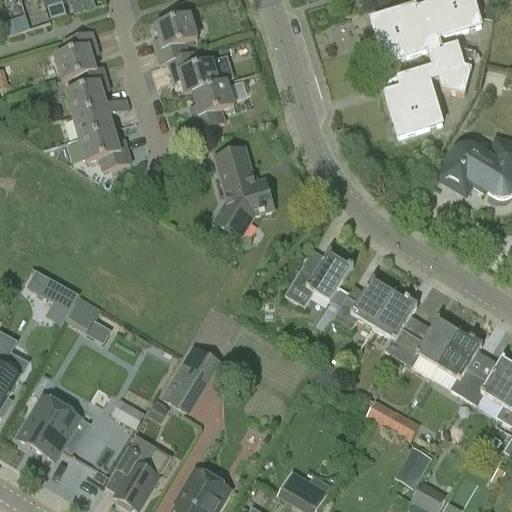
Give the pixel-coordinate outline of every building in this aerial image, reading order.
[(84,0),(67,0),(68,16),(85,15),(84,0)] [(414,11),(392,17),(371,23),(384,68),(427,54),(432,71),(389,84),(392,95),(385,97),(398,142),(442,128),(429,85),(439,82),(442,95),(465,100),(472,73),(476,56),(458,52),(457,49),(442,54),(438,44),(480,31),(470,0),(422,0),(425,9),(415,13),(414,11)] [(486,0),(481,22),(492,25),(497,0),(486,0)] [(28,18),(10,23),(13,36),(31,31),(28,18)] [(158,63),(186,55),(184,48),(197,44),(190,19),(155,29),(159,43),(152,45),(158,63)] [(102,71),(96,73),(92,60),(98,58),(91,36),(63,44),(67,56),(54,60),(62,84),(74,80),(76,86),(104,77),(102,71)] [(187,59),(186,55),(158,63),(159,68),(167,65),(174,87),(181,85),(182,91),(217,81),(212,66),(199,70),(195,57),(187,59)] [(76,86),(78,92),(65,96),(72,119),(107,108),(103,95),(109,93),(104,77),(76,86)] [(219,89),(217,81),(182,91),(185,99),(193,97),(197,111),(190,113),(196,135),(223,127),(220,115),(233,111),(226,87),(219,89)] [(126,102),(107,108),(72,119),(79,142),(114,131),(110,118),(129,112),(126,102)] [(114,131),(79,142),(86,165),(99,161),(103,174),(131,165),(125,143),(118,145),(114,131)] [(492,163),(474,152),(468,150),(462,150),(457,153),(453,157),(439,181),(464,197),(470,187),(482,195),(483,193),(493,199),(500,201),(507,200),(511,196),(511,149),(496,146),(492,163)] [(252,179),(244,154),(216,162),(229,204),(216,226),(243,241),(255,220),(273,214),(264,185),(254,189),(251,180),(252,179)] [(329,253),(314,279),(302,272),(286,299),(305,311),(314,296),(329,305),(352,267),(329,253)] [(84,336),(67,372),(92,383),(121,317),(36,279),(29,294),(54,306),(48,320),(84,336)] [(372,280),(356,307),(346,301),(329,328),(330,328),(348,339),(357,324),(371,332),(394,294),(372,280)] [(329,304),(332,306),(340,311),(346,301),(347,301),(349,298),(337,291),(329,304)] [(417,308),(394,294),(371,332),(390,344),(383,355),(397,364),(411,341),(401,334),(417,308)] [(411,341),(397,364),(411,372),(418,361),(436,372),(460,334),(437,320),(421,347),(411,341)] [(316,331),(325,337),(330,328),(329,328),(321,323),(316,331)] [(460,334),(436,372),(455,384),(449,395),(463,404),(477,381),(466,374),(482,348),(460,334)] [(0,422),(8,409),(4,407),(17,384),(0,374),(0,373),(13,349),(0,341),(0,422)] [(160,404),(189,421),(221,366),(192,349),(160,404)] [(487,387),(477,381),(463,404),(476,412),(483,401),(502,413),(511,395),(511,365),(504,360),(487,387)] [(113,376),(102,396),(119,405),(110,421),(135,434),(144,418),(137,414),(143,404),(120,391),(125,383),(113,376)] [(32,395),(42,401),(17,444),(54,467),(80,424),(56,409),(64,396),(40,382),(32,395)] [(511,395),(502,413),(511,418),(511,439),(507,447),(511,449),(511,395)] [(407,423),(394,416),(384,433),(397,440),(407,423)] [(407,423),(397,440),(410,447),(419,430),(407,423)] [(138,441),(129,454),(117,474),(128,481),(115,503),(117,505),(117,510),(120,511),(139,511),(157,483),(156,482),(159,477),(161,478),(171,462),(138,441)] [(413,450),(395,481),(414,492),(431,460),(413,450)] [(490,487),(497,491),(508,474),(501,469),(490,487)] [(219,511),(229,496),(195,476),(174,510),(177,511),(176,511),(219,511)] [(294,511),(319,511),(328,498),(292,476),(277,501),(294,511)] [(431,492),(419,511),(420,511),(439,511),(446,501),(431,492)] [(391,508),(388,511),(404,511),(408,507),(395,499),(390,507),(391,508)]
